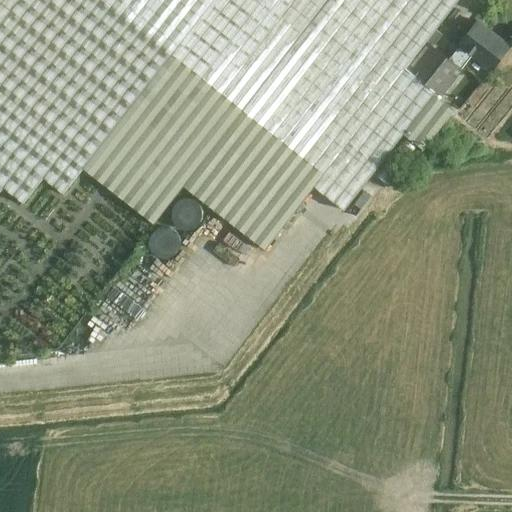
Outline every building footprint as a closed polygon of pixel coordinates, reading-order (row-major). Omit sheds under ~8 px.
[(0,0),(0,192),(4,187),(24,203),(43,178),(64,194),(83,168),(113,192),(153,225),(184,187),(265,250),(314,187),(344,210),(406,131),(427,148),(450,119),(455,111),(434,95),(436,93),(441,97),(462,70),(460,69),(449,60),(426,42),(458,0),(0,0)] [(478,22),(449,60),(460,69),(471,55),(491,71),(510,46),(478,22)] [(473,133),(467,140),(480,149),(485,143),(482,141),(483,140),(473,133)] [(113,200),(105,209),(112,214),(120,205),(113,200)] [(124,208),(117,218),(124,223),(131,214),(124,208)] [(138,216),(129,228),(139,236),(148,224),(138,216)] [(115,227),(108,236),(127,251),(134,241),(115,227)] [(161,251),(178,251),(177,230),(161,231),(161,251)] [(110,248),(105,255),(117,264),(122,257),(110,248)]
